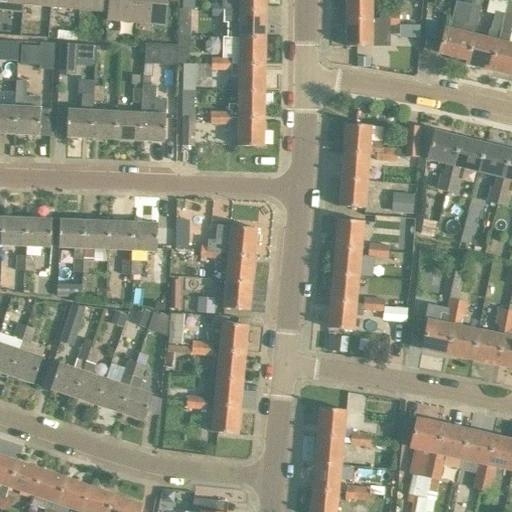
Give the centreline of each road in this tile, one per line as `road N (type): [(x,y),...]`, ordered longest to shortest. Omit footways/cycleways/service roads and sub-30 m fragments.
road 1 (residential): [(299,190),(0,168)]
road 2 (residential): [(274,476),(196,469),(0,416)]
road 3 (residential): [(511,403),(285,364)]
road 4 (residential): [(511,112),(309,77)]
road 5 (residential): [(285,364),(299,190)]
